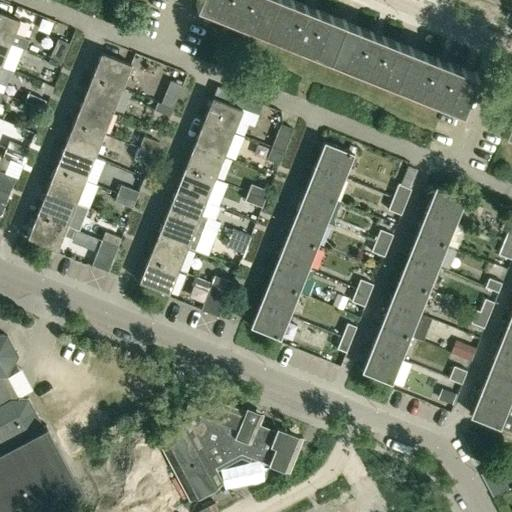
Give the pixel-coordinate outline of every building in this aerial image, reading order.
[(196,0),(195,3),(262,30),(274,0),(196,0)] [(344,19),(314,7),(295,0),(274,0),(262,30),(329,57),(344,19)] [(0,10),(0,37),(25,47),(28,38),(13,32),(19,18),(0,10)] [(411,46),(355,24),(344,19),(329,57),(396,84),(411,46)] [(0,37),(0,63),(1,64),(10,42),(24,48),(25,47),(0,37)] [(61,61),(68,43),(57,38),(50,57),(61,61)] [(478,73),(439,57),(411,46),(396,84),(463,110),(478,73)] [(101,51),(92,75),(121,87),(130,63),(101,51)] [(0,63),(0,90),(2,91),(11,68),(1,64),(0,63)] [(142,90),(148,72),(138,69),(132,86),(142,90)] [(92,75),(83,98),(112,109),(121,87),(92,75)] [(172,108),(182,84),(170,79),(161,102),(160,103),(172,108)] [(24,100),(42,108),(46,99),(28,92),(24,100)] [(213,96),(203,120),(232,131),(242,107),(213,96)] [(255,101),(246,97),(242,107),(251,110),(255,101)] [(83,98),(73,121),(102,133),(112,109),(83,98)] [(169,115),(172,108),(160,103),(161,102),(157,101),(154,108),(169,115)] [(26,117),(24,126),(34,128),(35,119),(26,117)] [(203,120),(194,142),(223,154),(232,131),(203,120)] [(73,121),(64,144),(93,155),(102,133),(73,121)] [(283,152),(293,128),(280,123),(271,147),(283,152)] [(153,153),(158,141),(143,135),(138,147),(153,153)] [(9,139),(6,147),(24,153),(27,146),(9,139)] [(324,140),(314,164),(344,176),(353,152),(324,140)] [(194,142),(185,166),(214,177),(223,154),(194,142)] [(349,143),(347,149),(354,152),(356,146),(349,143)] [(64,144),(55,166),(84,178),(93,155),(64,144)] [(10,159),(20,163),(24,153),(6,147),(1,159),(8,162),(10,159)] [(149,164),(153,153),(138,147),(134,158),(149,164)] [(280,160),(283,152),(271,147),(267,156),(280,160)] [(227,158),(222,178),(232,180),(237,160),(227,158)] [(314,164),(305,187),(334,199),(344,176),(314,164)] [(55,166),(46,189),(75,201),(84,178),(55,166)] [(185,166),(176,188),(204,200),(214,177),(185,166)] [(0,197),(6,200),(15,177),(0,170),(0,197)] [(221,203),(228,184),(219,181),(212,199),(221,203)] [(405,201),(411,188),(398,182),(393,195),(405,201)] [(135,198),(138,191),(121,183),(118,191),(135,198)] [(264,197),(267,189),(251,183),(248,191),(264,197)] [(435,185),(426,209),(455,220),(465,196),(435,185)] [(305,187),(296,210),(325,221),(334,199),(305,187)] [(176,188),(167,211),(195,223),(204,200),(176,188)] [(46,189),(37,213),(66,224),(75,201),(46,189)] [(132,207),(135,198),(118,191),(114,199),(132,207)] [(261,205),(264,197),(248,191),(244,199),(261,205)] [(400,213),(405,201),(393,195),(388,208),(400,213)] [(426,209),(416,231),(446,243),(455,220),(426,209)] [(296,210),(287,232),(316,244),(325,221),(296,210)] [(199,235),(192,231),(195,223),(167,211),(157,234),(186,245),(186,246),(194,248),(199,235)] [(27,236),(57,247),(66,224),(37,213),(27,236)] [(247,243),(250,235),(233,227),(229,236),(247,243)] [(387,246),(393,233),(380,228),(374,241),(387,246)] [(117,245),(121,236),(104,230),(101,238),(117,245)] [(416,231),(407,254),(437,266),(446,243),(416,231)] [(287,232),(278,255),(307,267),(316,244),(287,232)] [(157,234),(148,257),(177,269),(186,246),(186,245),(157,234)] [(243,252),(247,243),(229,236),(226,245),(243,252)] [(107,270),(113,256),(117,245),(101,238),(97,250),(91,264),(107,270)] [(511,257),(511,243),(504,240),(499,253),(511,257)] [(384,255),(387,246),(374,241),(371,250),(384,255)] [(407,254),(398,277),(428,289),(437,266),(407,254)] [(278,255),(268,278),(298,290),(307,267),(278,255)] [(139,280),(168,292),(177,269),(148,257),(139,280)] [(229,289),(232,281),(214,274),(211,282),(229,289)] [(398,277),(389,300),(418,312),(428,289),(398,277)] [(486,286),(500,291),(503,281),(489,277),(486,286)] [(268,278),(259,301),(289,313),(298,290),(268,278)] [(369,292),(373,283),(360,278),(356,287),(369,292)] [(218,315),(229,289),(211,282),(200,308),(218,315)] [(364,305),(369,292),(356,287),(351,300),(364,305)] [(304,292),(296,313),(307,318),(315,296),(304,292)] [(490,314),(495,301),(486,297),(481,310),(490,314)] [(389,300),(380,323),(409,335),(418,312),(389,300)] [(250,325),(279,337),(289,313),(259,301),(250,325)] [(485,327),(490,314),(481,310),(476,323),(485,327)] [(351,338),(356,325),(347,321),(342,334),(351,338)] [(511,322),(510,322),(501,345),(511,349),(511,322)] [(380,323),(371,346),(400,357),(409,335),(380,323)] [(0,511),(58,511),(85,498),(46,424),(42,426),(27,398),(19,398),(6,374),(17,355),(7,335),(0,334),(0,511)] [(346,351),(351,338),(342,334),(336,347),(346,351)] [(511,349),(501,345),(492,367),(511,375),(511,349)] [(361,370),(391,381),(400,357),(371,346),(361,370)] [(450,377),(462,383),(468,370),(455,365),(450,377)] [(511,375),(492,367),(482,390),(511,402),(511,400),(511,375)] [(180,419),(153,434),(189,500),(223,481),(215,466),(241,452),(283,469),(289,471),(303,437),(297,434),(277,426),(275,430),(258,423),(261,416),(249,411),(250,407),(246,406),(243,414),(206,399),(208,394),(187,385),(176,412),(180,419)] [(447,389),(442,400),(453,404),(457,392),(447,389)] [(502,426),(502,425),(511,429),(511,427),(511,410),(509,409),(511,402),(482,390),(473,414),(502,426)]
